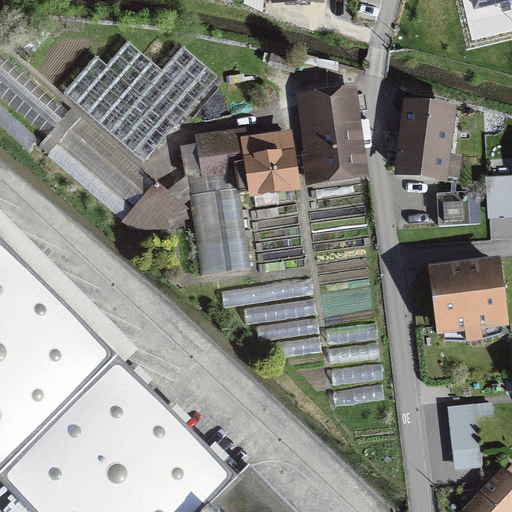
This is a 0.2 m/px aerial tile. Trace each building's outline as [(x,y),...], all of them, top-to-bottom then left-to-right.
[(143,163),(217,77),(182,48),(162,72),(127,42),(107,66),(96,57),(64,94),(85,112),(143,163)] [(354,151),(347,97),(313,102),(320,155),(308,156),(311,178),(363,171),(360,150),(354,151)] [(449,114),(409,109),(401,173),(442,178),(449,114)] [(164,215),(186,209),(80,118),(47,156),(132,229),(168,230),(164,215)] [(221,166),(237,164),(240,188),(241,193),(293,186),(289,157),(286,135),(182,149),(185,175),(221,170),(221,166)] [(510,220),(508,183),(486,185),(488,221),(510,220)] [(476,198),(438,199),(439,230),(477,229),(476,198)] [(236,511),(224,499),(249,467),(135,357),(145,346),(0,202),(0,483),(29,511),(236,511)] [(434,273),(441,330),(503,322),(495,265),(434,273)] [(494,399),(452,400),(454,465),(480,465),(479,413),(494,412),(494,399)] [(511,511),(511,481),(504,474),(468,511),(511,511)]
